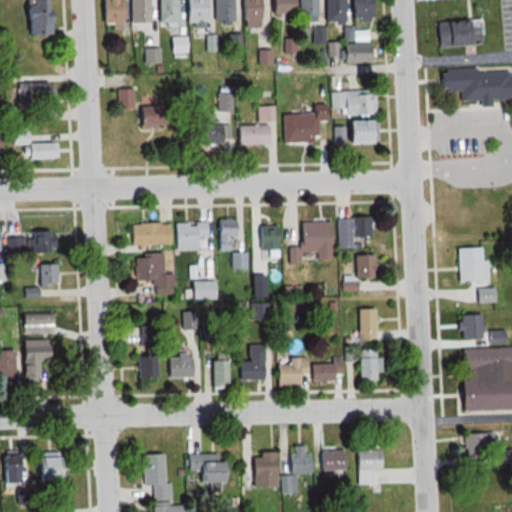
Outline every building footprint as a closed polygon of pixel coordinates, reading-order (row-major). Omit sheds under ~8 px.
[(27,0),(27,12),(18,12),(18,34),(49,34),(48,0),(27,0)] [(98,0),(99,23),(109,23),(109,28),(118,28),(118,0),(98,0)] [(147,22),(146,0),(127,0),(128,22),(147,22)] [(174,0),(154,0),(155,22),(175,22),(174,0)] [(203,0),(182,0),(182,22),(203,22),(203,0)] [(212,0),(213,21),(232,21),(231,0),(212,0)] [(259,0),(239,0),(240,26),(260,26),(259,0)] [(291,0),(270,0),(271,17),(291,17),(291,0)] [(314,17),(313,0),(296,0),(296,17),(314,17)] [(324,0),(324,20),(342,20),(341,0),(324,0)] [(369,0),(346,0),(347,21),(370,21),(369,0)] [(434,21),(434,45),(480,45),(479,20),(434,21)] [(312,43),(323,43),(322,27),(312,28),(312,43)] [(351,32),(352,40),(367,39),(366,31),(351,32)] [(187,55),(185,36),(168,37),(170,57),(187,55)] [(239,36),(231,36),(231,49),(239,49),(239,36)] [(337,43),(337,62),(369,62),(369,43),(337,43)] [(511,101),(511,100),(511,74),(509,74),(506,69),(437,71),(438,92),(457,91),(458,102),(511,101)] [(14,82),(14,102),(52,102),(52,82),(14,82)] [(116,88),(116,110),(134,110),(134,125),(157,125),(157,105),(134,105),(134,88),(116,88)] [(373,115),(373,90),(330,90),(330,115),(373,115)] [(230,110),(230,93),(216,93),(216,110),(230,110)] [(271,105),(255,106),(256,121),(272,120),(271,105)] [(280,143),(315,143),(315,121),(325,121),(325,105),(311,105),(311,114),(280,114),(280,143)] [(373,121),(332,121),(332,143),(373,143),(373,121)] [(195,122),(195,143),(228,143),(228,123),(195,122)] [(269,125),(235,125),(235,144),(269,144),(269,125)] [(10,144),(21,144),(21,158),(55,158),(55,142),(27,142),(27,127),(10,127),(10,144)] [(335,219),(335,249),(375,249),(374,218),(335,219)] [(216,251),(229,250),(230,269),(247,269),(247,252),(236,252),(236,219),(215,219),(216,251)] [(208,222),(173,222),(173,249),(196,249),(196,237),(208,237),(208,222)] [(286,247),(287,262),(329,261),(328,222),(298,223),(299,247),(286,247)] [(167,223),(128,223),(128,246),(167,246),(167,223)] [(277,227),(257,227),(257,250),(277,250),(277,227)] [(8,252),(52,252),(52,231),(27,231),(27,237),(8,237),(8,252)] [(486,261),(480,261),(480,249),(455,249),(455,282),(486,282),(486,261)] [(171,273),(161,274),(161,253),(132,254),(132,281),(152,281),(152,295),(172,294),(171,273)] [(56,264),(37,264),(37,287),(56,287),(56,264)] [(189,281),(189,300),(212,300),(212,281),(189,281)] [(477,290),(477,302),(491,302),(491,290),(477,290)] [(247,320),(268,320),(268,303),(247,303),(247,320)] [(356,341),(374,341),(374,309),(356,309),(356,341)] [(49,315),(19,315),(19,334),(49,334),(49,315)] [(482,316),(458,316),(458,339),(482,339),(482,316)] [(49,340),(19,340),(20,376),(37,376),(37,362),(49,361),(49,340)] [(461,343),(511,342),(511,410),(461,411),(461,343)] [(262,346),(246,346),(246,362),(236,362),(236,381),(262,381),(262,346)] [(0,350),(0,381),(12,381),(11,350),(0,350)] [(356,381),(379,381),(379,350),(356,350),(356,381)] [(154,379),(154,351),(135,351),(135,379),(154,379)] [(227,354),(209,354),(209,384),(227,384),(227,354)] [(189,378),(189,355),(165,355),(165,378),(189,378)] [(304,358),(286,358),(286,366),(274,366),(274,386),(296,386),(296,375),(304,375),(304,358)] [(308,365),(308,382),(338,382),(338,358),(329,358),(329,365),(308,365)] [(461,435),(461,454),(482,454),(482,435),(461,435)] [(280,493),(295,492),(294,473),(309,473),(309,454),(302,454),(301,447),(287,447),(287,476),(280,476),(280,493)] [(380,450),(354,450),(354,484),(372,484),(372,471),(380,471),(380,450)] [(318,451),(318,470),(344,470),(344,451),(318,451)] [(58,454),(33,454),(33,481),(58,481),(58,454)] [(151,486),(151,501),(170,501),(169,481),(163,481),(162,454),(140,455),(140,486),(151,486)] [(274,454),(249,454),(249,489),(274,489),(274,454)] [(0,483),(20,484),(20,457),(0,456),(0,483)] [(193,457),(193,486),(227,486),(227,457),(193,457)] [(72,511),(72,503),(52,503),(52,511),(72,511)]
